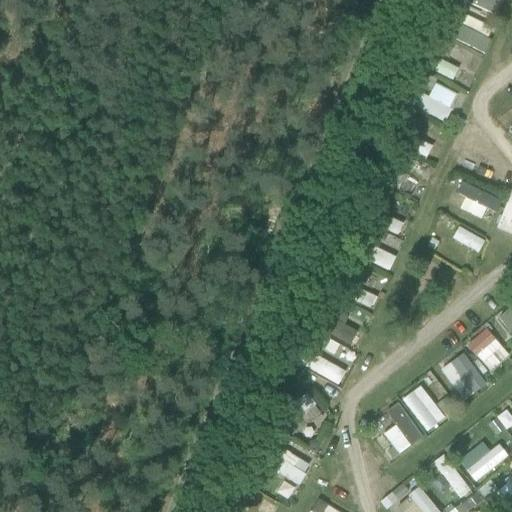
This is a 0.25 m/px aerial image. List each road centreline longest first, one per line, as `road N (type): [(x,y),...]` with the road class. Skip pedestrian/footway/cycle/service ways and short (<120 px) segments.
road 1 (unclassified): [(394,0),(281,294),(157,511)]
road 2 (unknown): [(363,494),(511,383)]
